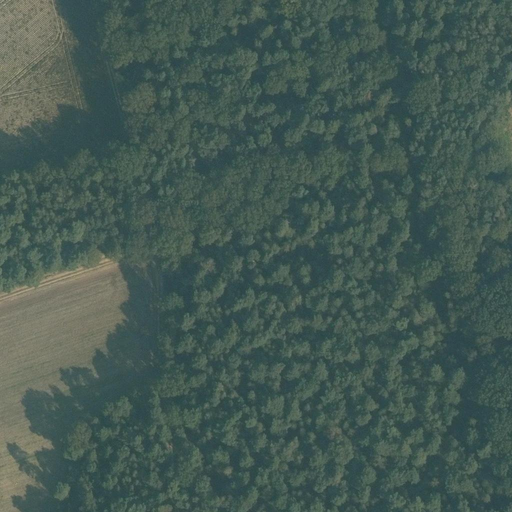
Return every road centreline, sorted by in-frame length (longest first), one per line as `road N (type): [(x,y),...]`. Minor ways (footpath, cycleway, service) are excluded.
road 1 (track): [(172,511),(156,247),(95,0)]
road 2 (track): [(156,247),(0,302)]
